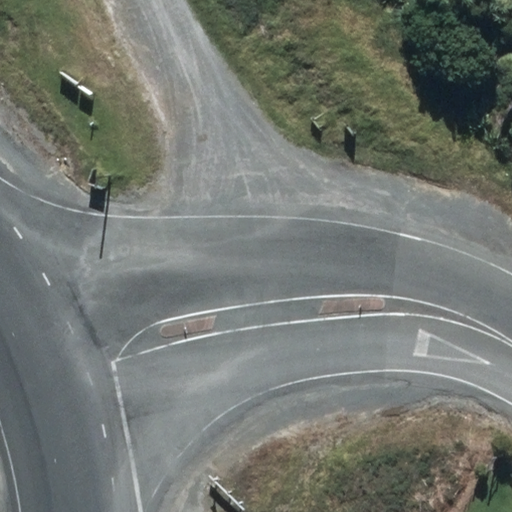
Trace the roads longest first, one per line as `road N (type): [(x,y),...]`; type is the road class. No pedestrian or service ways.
road 1 (unclassified): [(37,387),(208,323),(326,307),(420,309),(511,340)]
road 2 (unknown): [(152,0),(227,177),(326,307)]
road 3 (secondary): [(65,511),(37,387)]
